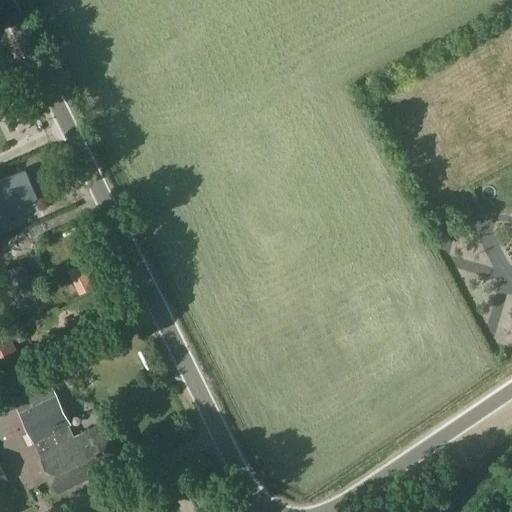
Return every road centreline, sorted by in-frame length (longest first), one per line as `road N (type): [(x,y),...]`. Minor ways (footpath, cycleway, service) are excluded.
road 1 (unclassified): [(4,0),(246,504),(257,511)]
road 2 (unclassified): [(330,511),(511,394)]
